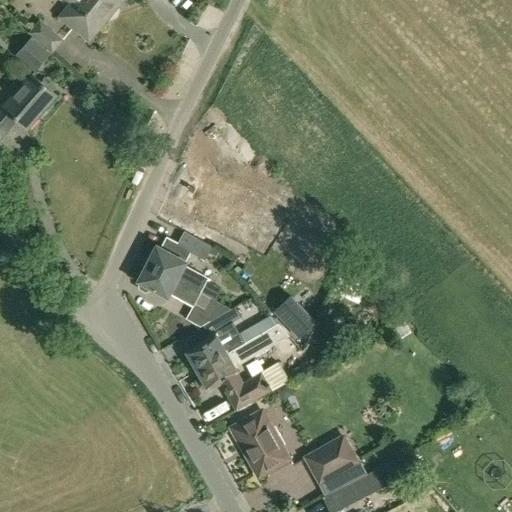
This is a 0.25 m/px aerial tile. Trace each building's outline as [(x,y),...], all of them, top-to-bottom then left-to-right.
[(112,13),(95,0),(68,0),(72,3),(60,18),(89,41),(112,13)] [(95,0),(112,13),(122,0),(95,0)] [(62,40),(40,21),(31,32),(52,51),(62,40)] [(51,53),(32,37),(16,56),(35,72),(51,53)] [(3,108),(0,105),(0,139),(16,120),(27,129),(56,95),(31,74),(3,108)] [(193,215),(246,243),(258,220),(268,226),(278,208),(215,174),(193,215)] [(213,247),(185,232),(179,243),(177,247),(190,254),(205,262),(213,247)] [(157,246),(148,264),(200,293),(208,278),(200,274),(185,266),(187,262),(186,261),(190,254),(177,247),(179,243),(166,237),(160,248),(157,246)] [(200,293),(148,264),(138,282),(141,283),(139,286),(140,290),(146,293),(149,291),(151,288),(168,297),(170,294),(193,306),(200,293)] [(316,322),(291,295),(273,312),(298,338),(316,322)] [(203,326),(231,309),(210,298),(203,311),(193,306),(186,319),(200,327),(203,326)] [(231,309),(203,326),(209,335),(233,322),(240,317),(235,307),(231,309)] [(193,349),(190,351),(187,352),(197,370),(245,344),(239,333),(233,322),(209,335),(211,339),(193,349)] [(403,323),(392,330),(398,340),(410,332),(403,323)] [(197,370),(200,375),(197,377),(195,381),(199,388),(203,388),(207,387),(219,381),(235,410),(271,391),(271,392),(289,382),(280,362),(261,373),(261,374),(243,384),(232,362),(238,358),(241,362),(274,343),(267,331),(245,344),(197,370)] [(282,443),(277,446),(270,433),(273,431),(262,412),(232,428),(235,432),(232,434),(239,447),(242,445),(243,447),(244,446),(248,455),(246,456),(258,477),(290,459),(282,443)] [(344,437),(306,458),(320,482),(357,461),(344,437)] [(387,464),(329,493),(338,510),(396,482),(387,464)]
